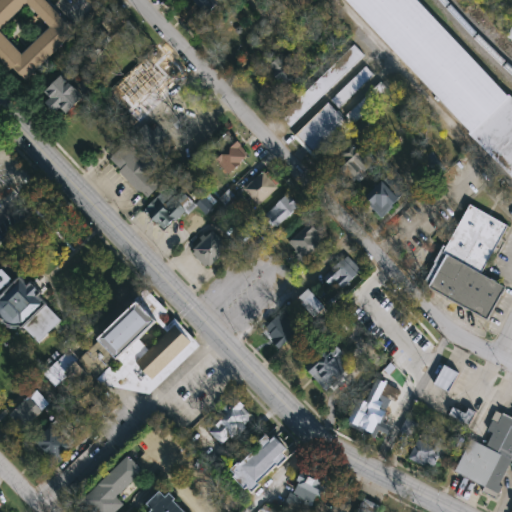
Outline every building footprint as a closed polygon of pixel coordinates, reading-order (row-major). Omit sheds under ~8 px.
[(47,0),(2,0),(0,2),(0,60),(12,73),(16,69),(27,81),(78,32),(47,0)] [(192,0),(205,14),(219,0),(192,0)] [(511,180),(511,99),(507,95),(505,96),(414,0),(343,0),(467,132),(466,133),(511,180)] [(365,56),(292,129),(281,119),(354,46),(365,56)] [(284,86),(265,67),(279,53),(299,72),(284,86)] [(178,71),(171,78),(167,74),(153,88),(138,72),(156,54),(165,63),(168,61),(178,71)] [(375,76),(340,110),(331,101),(366,67),(375,76)] [(49,91),(55,98),(51,102),(61,113),(65,109),(71,114),(90,95),(67,73),(49,91)] [(345,117),(380,82),(389,91),(353,125),(345,117)] [(351,127),(317,162),(294,138),(328,104),(351,127)] [(111,159),(122,170),(120,172),(148,200),(172,177),(161,165),(175,152),(148,124),(111,159)] [(230,175),(246,158),(238,149),(241,146),(228,132),(217,142),(222,148),(213,157),(230,175)] [(367,175),(364,172),(373,164),(354,145),(352,147),(350,145),(340,154),(341,156),(332,165),(349,183),(354,179),(358,184),(367,175)] [(258,206),(278,188),(263,172),(243,190),(258,206)] [(379,181),(380,182),(388,175),(405,192),(390,207),(392,208),(382,218),(362,199),(379,181)] [(187,212),(174,224),(173,223),(166,230),(145,210),(173,182),(190,198),(182,206),(187,212)] [(277,229),(300,208),(288,195),(265,215),(277,229)] [(468,205),(424,285),(485,320),(503,287),(481,275),(506,226),(468,205)] [(303,265),(325,244),(322,241),(325,238),(310,223),(290,241),(300,251),(294,257),(303,265)] [(214,230),(231,247),(211,267),(209,265),(207,267),(194,254),(196,251),(194,250),(214,230)] [(361,271),(344,288),(337,281),(331,287),(323,280),(334,270),(332,268),(343,258),(345,260),(347,257),(361,271)] [(38,340),(60,318),(36,294),(39,290),(26,277),(23,280),(3,260),(0,262),(0,318),(1,319),(4,321),(7,322),(11,323),(14,323),(18,327),(22,324),(38,340)] [(385,302),(362,324),(347,308),(369,286),(385,302)] [(323,309),(312,317),(297,298),(307,290),(323,309)] [(181,326),(154,352),(143,341),(171,314),(150,292),(101,340),(56,382),(97,426),(120,402),(102,385),(142,394),(196,341),(181,326)] [(262,333),(279,351),(300,329),(282,312),(262,333)] [(412,332),(400,344),(383,327),(394,315),(412,332)] [(436,346),(415,369),(399,354),(417,335),(420,338),(423,335),(436,346)] [(336,345),(307,369),(329,392),(343,380),(341,378),(354,365),(336,345)] [(460,375),(450,393),(434,385),(444,366),(460,375)] [(357,399),(344,424),(377,441),(392,411),(382,406),(384,403),(381,401),(388,384),(372,377),(360,401),(357,399)] [(25,432),(10,416),(30,396),(46,412),(25,432)] [(235,400),(206,429),(222,447),(236,434),(239,436),(247,429),(245,427),(249,424),(250,414),(235,400)] [(478,413),(470,427),(449,416),(454,408),(466,414),(469,409),(478,413)] [(511,458),(500,483),(502,485),(496,498),(481,490),(484,485),(454,470),(471,438),(485,445),(493,431),(487,429),(493,419),(491,418),(496,410),(501,412),(502,411),(511,416),(511,458)] [(77,445),(65,456),(67,458),(61,464),(38,441),(56,424),(77,445)] [(417,440),(407,459),(429,470),(430,468),(433,469),(439,457),(443,459),(448,448),(444,447),(446,442),(425,432),(421,441),(417,440)] [(262,435),(251,444),(254,447),(236,464),(235,462),(226,470),(230,475),(228,477),(241,490),(243,487),(249,493),(256,485),(255,484),(273,466),(275,468),(285,459),(281,454),(285,450),(271,437),(267,441),(262,435)] [(125,455),(140,471),(113,497),(121,505),(113,511),(89,511),(78,501),(125,455)] [(330,478),(320,498),(317,496),(310,510),(304,507),(301,511),(292,511),(281,507),(297,473),(301,475),(308,463),(317,468),(315,471),(330,478)] [(181,511),(171,502),(173,500),(167,493),(163,497),(156,491),(142,505),(148,511),(146,511),(181,511)] [(381,508),(378,511),(356,511),(363,499),(381,508)]
